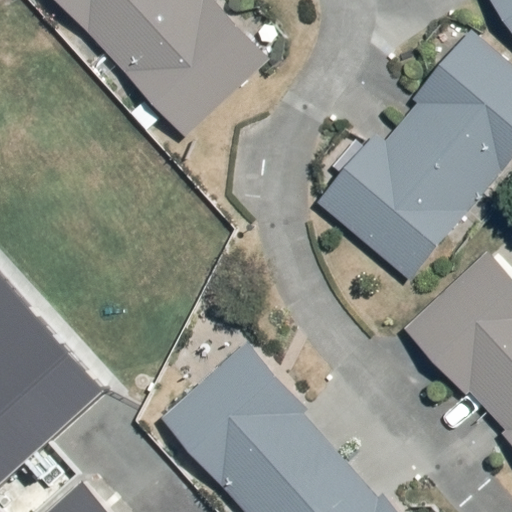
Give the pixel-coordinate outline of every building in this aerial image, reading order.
[(61,0),(188,136),(275,62),(219,0),(208,0),(208,1),(207,0),(61,0)] [(511,0),(490,0),(511,27),(511,0)] [(511,165),(511,59),(474,30),(412,97),(420,104),(388,141),(378,132),(317,201),(417,280),(511,165)] [(511,272),(493,252),(407,328),(464,395),(472,387),(511,431),(506,442),(511,446),(511,272)] [(0,267),(0,482),(107,389),(0,267)] [(251,343),(165,415),(253,511),(400,511),(385,494),(377,500),(302,420),(312,411),(251,343)] [(108,511),(78,480),(41,511),(108,511)]
